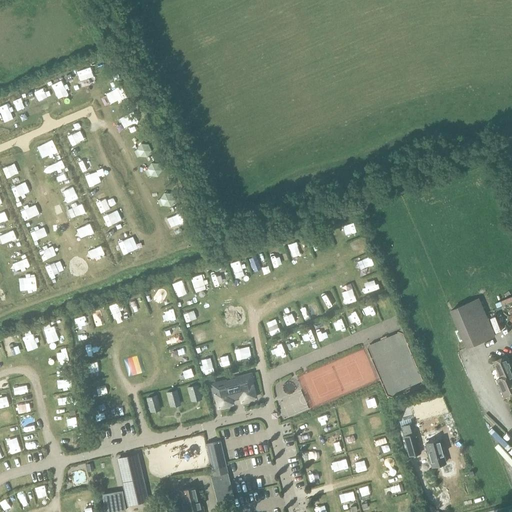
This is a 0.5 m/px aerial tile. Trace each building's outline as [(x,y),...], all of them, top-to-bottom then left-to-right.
[(309,236),(312,245),(320,242),(317,233),(309,236)] [(248,268),(259,266),(258,255),(246,256),(248,268)] [(363,258),(366,270),(372,268),(369,256),(363,258)] [(212,287),(222,284),(217,268),(207,271),(212,287)] [(372,289),(381,284),(375,273),(366,277),(372,289)] [(179,281),(167,284),(170,295),(181,292),(179,281)] [(150,297),(161,301),(164,292),(154,288),(150,297)] [(133,296),(122,299),(126,310),(137,307),(133,296)] [(479,298),(450,310),(467,349),(496,336),(479,298)] [(113,305),(104,308),(109,321),(118,318),(113,305)] [(313,305),(304,308),(308,318),(317,314),(313,305)] [(158,313),(162,324),(173,320),(169,309),(158,313)] [(91,328),(100,325),(95,310),(86,313),(91,328)] [(275,337),(277,331),(264,326),(261,331),(275,337)] [(170,329),(173,340),(179,338),(175,327),(170,329)] [(188,346),(198,343),(195,331),(184,335),(188,346)] [(173,350),(177,359),(186,355),(183,346),(173,350)] [(77,350),(79,362),(91,360),(89,348),(77,350)] [(194,364),(209,360),(206,350),(191,355),(194,364)] [(226,351),(216,354),(220,370),(230,368),(226,351)] [(237,364),(245,363),(244,352),(235,353),(237,364)] [(127,376),(139,373),(135,355),(123,358),(127,376)] [(511,370),(506,357),(494,362),(501,378),(497,380),(505,397),(511,393),(511,370)] [(177,369),(180,381),(194,376),(191,365),(177,369)] [(210,384),(213,392),(215,392),(218,404),(231,400),(231,399),(241,396),(241,398),(255,394),(251,382),(253,382),(251,373),(210,384)] [(283,392),(291,391),(290,384),(282,386),(283,392)] [(197,385),(188,387),(191,397),(199,395),(197,385)] [(176,390),(167,392),(170,402),(178,400),(176,390)] [(156,395),(147,398),(150,408),(159,405),(156,395)] [(436,412),(445,408),(441,398),(432,401),(436,412)] [(98,407),(86,409),(88,421),(101,419),(98,407)] [(150,419),(154,430),(165,426),(161,415),(150,419)] [(250,421),(239,423),(240,433),(252,431),(250,421)] [(106,426),(90,430),(93,442),(110,438),(109,435),(124,432),(122,422),(106,426)] [(420,453),(412,423),(401,426),(403,436),(409,457),(420,453)] [(218,438),(229,436),(227,426),(216,428),(218,438)] [(77,443),(76,433),(68,433),(69,443),(77,443)] [(220,440),(205,444),(212,476),(227,473),(220,440)] [(445,463),(439,440),(425,443),(432,467),(445,463)] [(118,459),(119,463),(122,463),(127,486),(128,486),(129,492),(128,492),(131,504),(144,501),(142,489),(140,490),(139,484),(143,483),(136,455),(118,459)] [(80,470),(69,472),(71,483),(82,482),(80,470)] [(195,487),(180,491),(184,504),(182,505),(183,511),(202,511),(200,501),(198,501),(195,487)] [(86,500),(75,503),(77,511),(87,511),(89,511),(86,500)]
